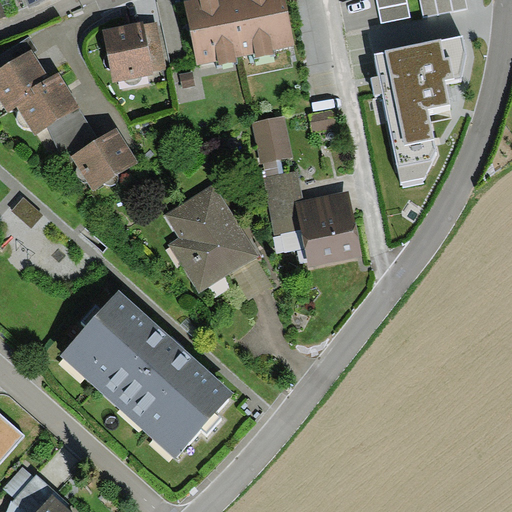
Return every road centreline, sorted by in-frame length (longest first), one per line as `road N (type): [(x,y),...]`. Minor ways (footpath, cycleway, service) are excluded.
road 1 (residential): [(505,0),(499,83),(467,174),(384,287)]
road 2 (residential): [(327,0),(384,287)]
road 3 (residential): [(384,287),(280,427),(197,511)]
road 4 (residential): [(0,373),(155,511)]
